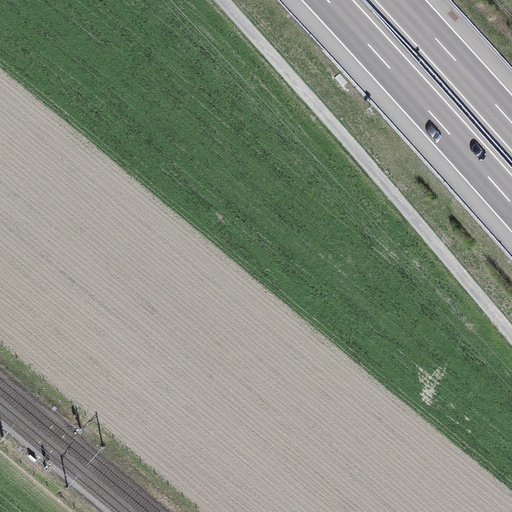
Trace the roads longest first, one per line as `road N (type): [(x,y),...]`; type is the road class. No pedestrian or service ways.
road 1 (track): [(511,336),(217,0)]
road 2 (motorway): [(326,0),(511,204)]
road 3 (motorway): [(511,121),(401,0)]
